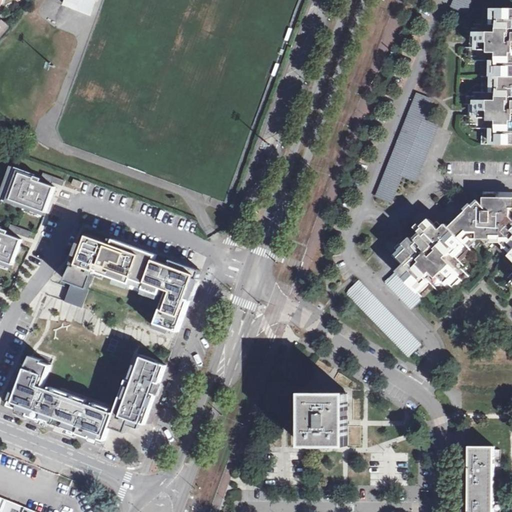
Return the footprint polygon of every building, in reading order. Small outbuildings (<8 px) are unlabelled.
[(65,0),(64,4),(85,12),(87,5),(94,8),(96,0),(65,0)] [(468,12),(472,0),(455,0),(453,6),(468,12)] [(87,5),(85,12),(92,14),(94,8),(87,5)] [(511,8),(491,9),(491,21),(488,24),(478,24),(478,28),(470,28),(470,36),(478,36),(477,47),(470,47),(470,55),(477,56),(477,60),(487,60),(490,63),(490,90),(488,92),(477,92),(477,96),(470,96),(469,104),(477,105),(477,116),(469,116),(469,124),(477,125),(477,128),(487,129),(490,131),(489,144),(511,144),(511,8)] [(0,18),(0,37),(10,27),(0,18)] [(424,121),(433,101),(418,95),(378,195),(392,201),(403,174),(417,179),(438,126),(424,121)] [(36,174),(16,166),(3,199),(25,208),(27,205),(43,211),(42,214),(45,215),(56,186),(41,181),(42,178),(36,176),(36,174)] [(511,249),(511,216),(511,208),(511,207),(511,192),(485,192),(485,207),(481,207),(478,209),(477,216),(473,219),(465,212),(450,227),(447,224),(441,229),(430,218),(419,229),(430,240),(424,246),(421,243),(416,243),(415,248),(419,252),(416,255),(405,243),(393,255),(403,266),(387,282),(412,308),(424,297),(420,293),(429,284),(432,284),(440,292),(443,289),(448,295),(455,288),(449,282),(457,275),(462,280),(469,274),(463,269),(466,266),(459,259),(459,254),(468,246),(469,247),(477,239),(492,239),(492,237),(504,238),(504,242),(511,249)] [(3,226),(0,224),(0,259),(10,263),(8,267),(12,268),(23,239),(8,233),(9,231),(2,228),(3,226)] [(72,282),(90,289),(98,270),(100,270),(99,272),(132,285),(134,280),(146,285),(145,287),(161,294),(164,287),(170,290),(157,322),(179,330),(201,270),(187,265),(172,259),(170,264),(156,259),(158,254),(118,239),(112,237),(110,242),(104,240),(105,238),(89,232),(85,243),(81,241),(72,266),(74,266),(66,280),(72,282)] [(90,289),(72,282),(65,301),(83,307),(90,289)] [(410,356),(421,345),(361,283),(350,293),(410,356)] [(18,383),(11,404),(92,437),(93,435),(106,440),(111,426),(127,432),(132,418),(145,423),(166,365),(137,354),(116,410),(115,409),(114,412),(109,410),(110,408),(94,402),(93,404),(86,402),(87,399),(44,383),(52,364),(44,361),(44,359),(32,355),(27,368),(21,366),(15,382),(18,383)] [(347,445),(348,393),(304,393),(304,445),(347,445)] [(465,465),(465,473),(470,473),(470,510),(465,510),(464,511),(493,511),(494,447),(471,447),(470,465),(465,465)] [(0,511),(34,511),(0,498),(0,511)]
